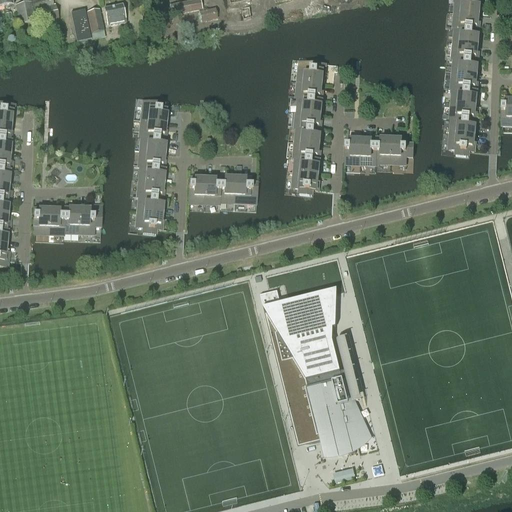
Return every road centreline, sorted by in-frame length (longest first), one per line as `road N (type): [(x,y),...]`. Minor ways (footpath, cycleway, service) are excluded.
road 1 (tertiary): [(177,269),(334,229)]
road 2 (tertiary): [(334,229),(490,190)]
road 3 (tertiary): [(22,300),(177,269)]
